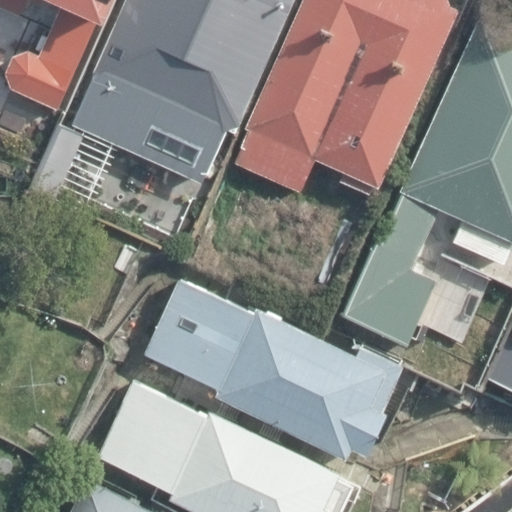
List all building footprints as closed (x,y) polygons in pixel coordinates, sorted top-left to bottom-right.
[(2,82),(56,107),(105,0),(0,0),(0,3),(21,13),(27,0),(54,0),(66,5),(41,60),(17,49),(2,82)] [(26,186),(59,200),(88,135),(196,180),(222,126),(233,130),(290,0),(124,0),(112,27),(78,104),(84,107),(80,118),(60,109),(26,186)] [(340,180),(370,193),(373,185),(379,188),(383,181),(387,183),(458,18),(455,17),(459,9),(450,5),(447,0),(304,0),(235,162),(302,191),(315,160),(343,172),(340,180)] [(342,314),(409,344),(439,277),(413,265),(438,210),(461,220),(451,241),(502,264),(511,241),(511,33),(469,14),(391,187),(398,190),(342,314)] [(214,396),(342,452),(348,439),(369,448),(407,361),(356,339),(351,352),(253,309),(251,314),(170,279),(138,352),(218,387),(214,396)] [(482,378),(511,390),(511,337),(502,333),(482,378)] [(171,496),(207,511),(341,511),(342,509),(327,503),(342,469),(210,412),(207,418),(128,383),(96,455),(174,489),(171,496)] [(59,511),(161,511),(78,473),(59,511)]
